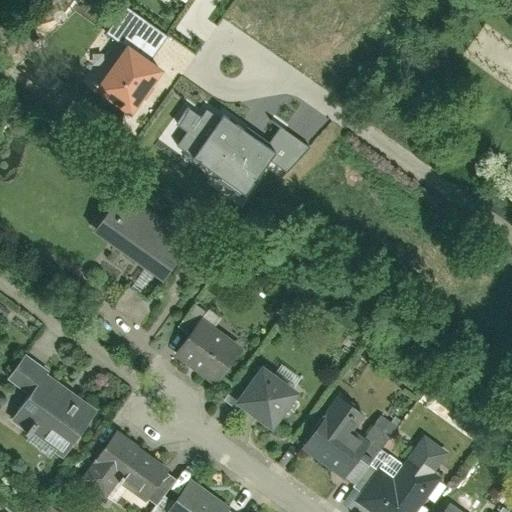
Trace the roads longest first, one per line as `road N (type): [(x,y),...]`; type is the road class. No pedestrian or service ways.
road 1 (residential): [(511,232),(285,70)]
road 2 (residential): [(307,511),(167,411)]
